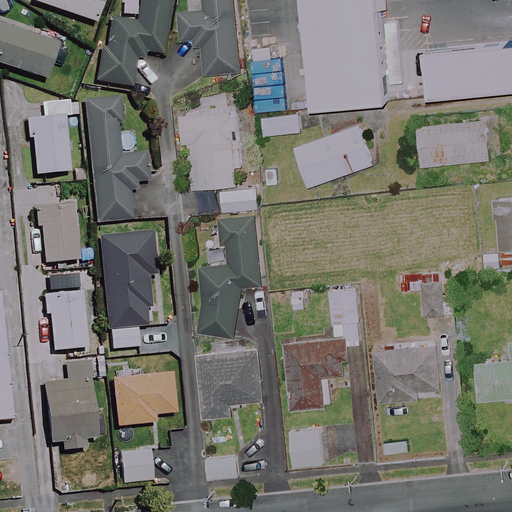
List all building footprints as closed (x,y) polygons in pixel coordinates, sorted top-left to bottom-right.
[(103,0),(33,0),(33,2),(96,23),(103,0)] [(172,0),(140,0),(138,23),(107,19),(98,82),(132,87),(137,51),(165,55),(172,0)] [(242,72),(236,0),(204,0),(205,11),(181,12),(183,39),(204,38),(206,74),(242,72)] [(404,0),(327,0),(341,114),(416,106),(404,0)] [(59,41),(0,24),(0,65),(48,80),(59,41)] [(511,53),(444,61),(449,109),(511,101),(511,53)] [(135,184),(149,182),(146,151),(119,154),(116,126),(129,124),(126,97),(83,102),(97,225),(132,221),(129,196),(137,195),(135,184)] [(79,115),(77,101),(43,105),(44,118),(30,120),(37,175),(71,172),(65,117),(79,115)] [(245,184),(238,110),(183,115),(185,144),(190,143),(194,188),(245,184)] [(302,131),(300,113),(264,118),(266,136),(302,131)] [(492,160),(489,120),(420,126),(423,165),(492,160)] [(376,163),(362,124),(297,146),(310,186),(376,163)] [(260,207),(257,187),(222,191),(225,212),(260,207)] [(511,249),(511,199),(496,201),(502,250),(511,249)] [(79,260),(75,206),(37,209),(38,227),(43,227),(46,262),(79,260)] [(260,286),(262,217),(223,216),(222,245),(228,245),(227,266),(204,265),(202,334),(239,335),(240,285),(260,286)] [(445,303),(442,279),(424,281),(427,316),(455,313),(454,302),(445,303)] [(326,407),(326,400),(332,400),(330,376),(348,375),(346,345),(362,344),(358,287),(333,289),(336,337),(286,340),(291,410),(326,407)] [(308,310),(307,288),(291,289),(292,311),(308,310)] [(0,420),(12,420),(1,292),(0,292),(0,420)] [(88,347),(83,292),(48,295),(53,351),(88,347)] [(140,358),(138,326),(111,328),(113,360),(140,358)] [(443,388),(439,344),(377,349),(381,401),(421,398),(420,390),(443,388)] [(265,400),(260,349),(200,355),(206,417),(233,414),(232,403),(265,400)] [(511,358),(477,362),(480,400),(511,397),(511,358)] [(101,447),(95,361),(65,363),(67,382),(46,384),(50,443),(61,442),(62,450),(101,447)] [(175,413),(171,373),(112,379),(117,426),(155,422),(154,415),(175,413)] [(326,463),(323,428),(293,430),(295,465),(326,463)] [(241,476),(239,455),(209,457),(211,478),(241,476)]
